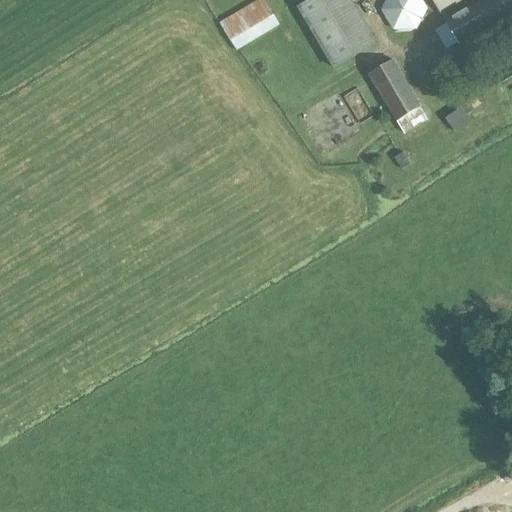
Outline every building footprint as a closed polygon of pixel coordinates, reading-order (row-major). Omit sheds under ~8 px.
[(335,69),(377,43),(351,0),(311,0),(298,8),(335,69)] [(433,0),(441,12),(461,0),(433,0)] [(511,0),(479,0),(481,3),(447,23),(448,24),(436,31),(447,49),(459,42),(460,45),(511,13),(511,0)] [(397,122),(421,108),(393,60),(369,74),(397,122)] [(449,118),(457,131),(472,122),(463,109),(449,118)]
